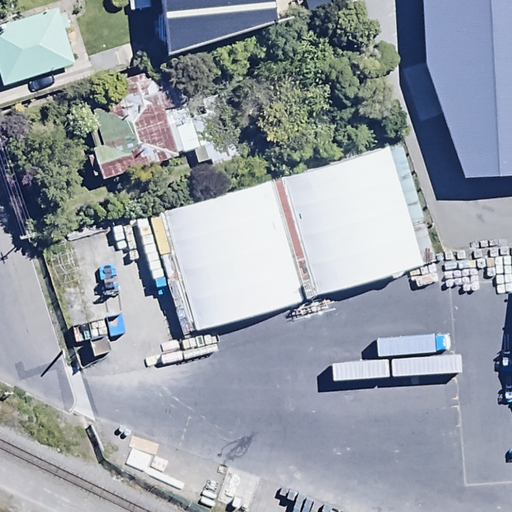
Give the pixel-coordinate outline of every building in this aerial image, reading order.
[(148,0),(126,0),(127,12),(149,11),(148,0)] [(511,0),(490,0),(493,134),(511,133),(511,0)] [(54,10),(0,26),(0,84),(1,89),(72,68),(61,31),(68,29),(63,13),(56,15),(54,10)] [(125,91),(79,105),(94,153),(88,154),(94,175),(99,174),(101,180),(191,152),(196,166),(210,161),(215,178),(281,158),(270,123),(221,138),(212,109),(190,115),(176,67),(144,77),(143,74),(122,81),(125,91)] [(375,245),(383,286),(425,278),(424,271),(438,268),(431,234),(375,245)]
